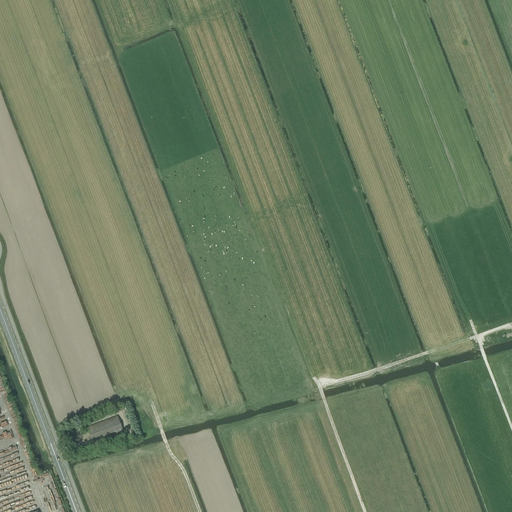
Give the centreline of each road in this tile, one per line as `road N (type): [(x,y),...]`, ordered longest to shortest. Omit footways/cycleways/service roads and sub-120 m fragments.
road 1 (track): [(511,323),(370,372),(315,378),(365,511)]
road 2 (unclassified): [(83,511),(0,285)]
road 3 (primary): [(76,511),(0,310)]
